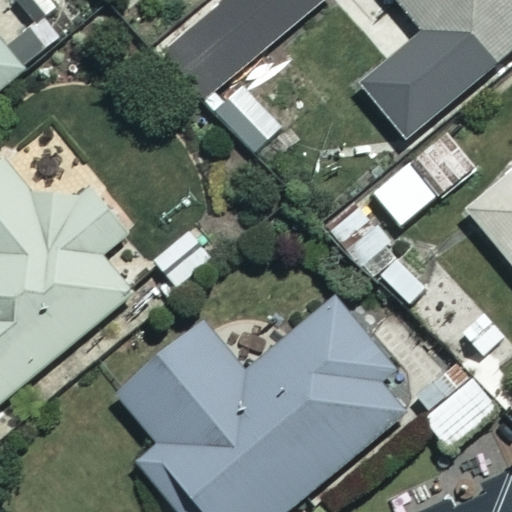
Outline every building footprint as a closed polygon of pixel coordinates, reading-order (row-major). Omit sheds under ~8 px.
[(203,0),(157,37),(205,98),(329,0),(203,0)] [(511,0),(385,0),(417,38),(354,90),(400,146),(511,54),(511,0)] [(0,75),(13,65),(0,49),(0,75)] [(440,201),(409,159),(364,191),(396,234),(440,201)] [(40,208),(0,160),(0,405),(132,296),(101,258),(130,234),(80,175),(40,208)] [(511,173),(461,216),(511,277),(511,173)] [(370,337),(382,327),(356,296),(344,306),(334,294),(240,373),(191,313),(103,386),(153,447),(130,466),(168,511),(291,511),(406,417),(395,405),(414,389),(370,337)] [(495,417),(459,369),(410,407),(446,454),(495,417)] [(511,511),(511,478),(508,469),(414,511),(511,511)]
